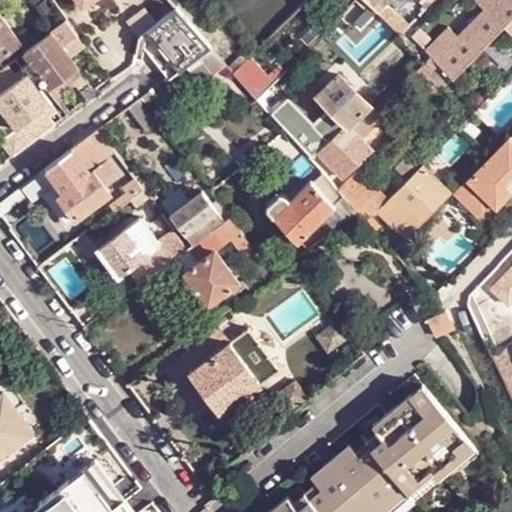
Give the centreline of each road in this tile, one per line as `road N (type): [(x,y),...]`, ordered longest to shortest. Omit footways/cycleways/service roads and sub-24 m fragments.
road 1 (residential): [(0,246),(196,511)]
road 2 (track): [(511,418),(455,297),(511,235)]
road 3 (residential): [(151,69),(0,184)]
